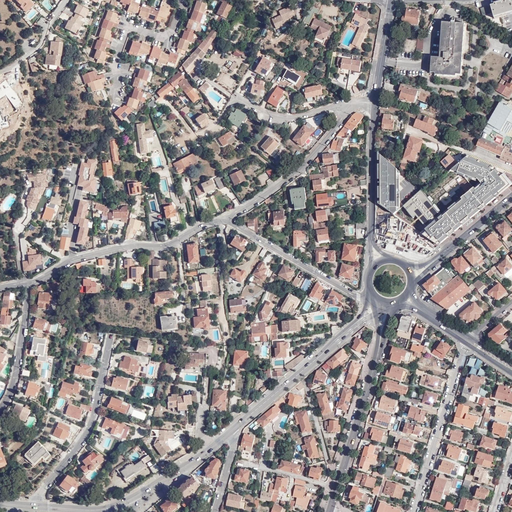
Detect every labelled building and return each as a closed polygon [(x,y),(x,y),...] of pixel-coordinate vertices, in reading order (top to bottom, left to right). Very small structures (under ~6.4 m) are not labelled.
[(15,0),(21,6),(21,7),(26,12),(28,10),(27,9),(33,3),(29,0),(15,0)] [(130,0),(128,8),(127,11),(131,13),(131,11),(135,13),(135,11),(138,4),(135,3),(135,0),(130,0)] [(277,0),(274,7),(274,8),(279,9),(284,1),(281,0),(277,0)] [(312,10),(306,21),(305,24),(305,25),(308,27),(315,12),(318,14),(320,10),(324,1),(318,0),(313,10),(312,10)] [(511,11),(511,3),(511,0),(503,0),(494,3),(495,4),(491,5),(493,12),(494,16),(511,11)] [(191,6),(190,9),(202,14),(205,4),(196,1),(194,7),(192,6),(191,6)] [(221,4),(218,3),(214,17),(213,20),(221,24),(230,6),(222,2),(221,4)] [(78,5),(74,12),(76,13),(74,16),(78,18),(79,19),(81,19),(82,17),(83,17),(87,9),(78,5)] [(138,15),(142,16),(142,18),(144,19),(144,18),(149,6),(147,5),(146,8),(141,6),(141,7),(140,9),(139,13),(138,15)] [(493,12),(491,5),(481,8),(483,15),(493,12)] [(155,20),(159,21),(160,17),(165,19),(169,10),(160,6),(158,12),(155,20)] [(296,16),(292,6),(280,11),(281,14),(273,18),(277,28),(283,26),(283,28),(287,26),(285,21),(296,16)] [(146,20),(149,21),(150,19),(153,20),(153,19),(154,18),(156,12),(154,11),(155,8),(151,7),(146,20)] [(192,14),(190,20),(199,23),(202,14),(190,9),(188,13),(192,14)] [(406,16),(405,16),(403,18),(402,19),(402,20),(403,21),(404,22),(405,23),(418,25),(420,11),(414,10),(414,11),(407,10),(406,16)] [(105,18),(115,22),(116,22),(117,20),(115,19),(117,14),(108,11),(105,18)] [(355,14),(351,23),(355,25),(356,23),(363,26),(366,19),(356,14),(355,14)] [(69,20),(65,29),(75,34),(81,21),(74,17),(72,16),(70,21),(69,20)] [(315,18),(310,28),(318,32),(314,39),(324,44),(330,31),(332,26),(326,23),(315,18)] [(101,27),(107,29),(108,29),(111,30),(112,27),(116,28),(117,24),(104,19),(101,27)] [(81,21),(75,34),(77,35),(83,22),(81,21)] [(437,57),(436,73),(436,75),(456,76),(456,74),(457,68),(457,59),(462,59),(465,24),(462,23),(456,23),(442,22),(441,38),(440,57),(437,57)] [(360,27),(352,44),(354,45),(360,31),(362,28),(363,26),(356,23),(355,25),(360,27)] [(104,39),(107,40),(112,42),(113,38),(109,37),(111,32),(102,28),(99,37),(104,39)] [(212,37),(219,41),(219,40),(215,37),(217,34),(211,30),(208,35),(212,37)] [(182,35),(181,35),(179,38),(189,42),(193,43),(194,39),(192,38),(193,34),(192,34),(186,31),(184,31),(182,35)] [(360,31),(354,45),(360,47),(366,34),(360,31)] [(193,53),(200,59),(203,55),(204,53),(208,48),(211,50),(215,44),(217,41),(207,36),(193,53)] [(51,41),(50,52),(58,53),(61,53),(63,40),(57,38),(55,42),(51,41)] [(178,44),(174,43),(173,47),(177,48),(185,51),(189,42),(179,38),(178,44)] [(95,47),(101,50),(103,51),(104,51),(106,47),(109,48),(109,47),(110,48),(111,45),(106,43),(98,40),(97,40),(95,47)] [(129,50),(134,52),(133,55),(134,55),(134,54),(135,53),(139,42),(138,41),(137,43),(133,41),(129,50)] [(137,54),(141,56),(143,53),(145,54),(146,52),(148,46),(149,45),(146,44),(146,43),(142,41),(142,42),(137,54)] [(148,59),(153,60),(154,57),(155,57),(158,49),(156,48),(157,47),(153,45),(153,46),(152,48),(150,54),(150,55),(148,59)] [(234,49),(244,54),(249,57),(248,56),(248,55),(245,53),(241,51),(242,50),(237,47),(237,48),(235,47),(234,49)] [(233,50),(248,59),(249,57),(244,54),(234,49),(233,50)] [(97,61),(101,62),(102,59),(103,56),(105,56),(106,53),(104,52),(101,51),(97,50),(94,57),(98,59),(97,61)] [(156,64),(160,66),(161,63),(162,63),(163,63),(164,59),(166,54),(164,54),(165,53),(160,51),(160,52),(158,58),(156,64)] [(166,61),(174,65),(178,55),(169,52),(168,55),(166,61)] [(182,65),(188,72),(191,76),(192,78),(197,73),(192,69),(200,59),(193,53),(182,65)] [(47,54),(46,65),(59,67),(61,56),(50,55),(47,54)] [(270,60),(261,56),(254,70),(259,72),(260,71),(266,73),(269,67),(267,66),(270,60)] [(362,61),(342,58),(341,69),(360,72),(362,61)] [(184,69),(184,70),(184,71),(187,75),(188,74),(191,79),(192,78),(191,76),(188,72),(182,65),(181,66),(184,69)] [(511,66),(507,75),(505,74),(502,78),(508,82),(505,86),(502,84),(505,81),(502,79),(500,83),(496,90),(508,98),(511,91),(511,66)] [(84,81),(101,76),(100,72),(93,74),(91,69),(79,72),(82,82),(84,81)] [(134,77),(143,80),(144,80),(146,81),(149,72),(140,69),(138,74),(135,73),(134,77)] [(178,83),(192,102),(198,97),(196,95),(192,90),(192,89),(179,72),(169,80),(174,86),(173,87),(178,83)] [(102,79),(101,76),(84,81),(85,85),(86,84),(88,90),(99,86),(98,81),(102,79)] [(135,87),(141,89),(143,85),(146,86),(147,82),(146,81),(144,80),(143,80),(134,77),(133,80),(134,81),(132,86),(135,87)] [(256,80),(255,85),(251,84),(249,93),(262,96),(266,82),(256,80)] [(205,82),(199,88),(202,93),(209,86),(205,82)] [(282,91),(285,86),(279,83),(269,101),(277,105),(280,101),(279,100),(284,91),(282,91)] [(168,84),(157,93),(158,94),(155,96),(157,99),(171,88),(168,84)] [(319,84),(304,88),(305,92),(304,92),(305,97),(314,95),(314,94),(322,92),(319,84)] [(402,92),(400,98),(414,103),(418,91),(401,86),(400,91),(402,92)] [(138,101),(139,102),(143,93),(134,90),(132,94),(129,93),(128,97),(134,99),(136,100),(138,101)] [(134,109),(135,109),(138,101),(136,100),(134,99),(128,97),(126,96),(125,100),(128,101),(126,106),(134,109)] [(156,103),(153,99),(147,104),(150,108),(156,103)] [(123,106),(126,111),(129,114),(131,111),(126,106),(125,104),(123,106)] [(114,113),(121,120),(129,114),(126,111),(123,106),(121,107),(114,113)] [(245,113),(236,108),(234,112),(231,111),(227,119),(239,126),(245,113)] [(353,131),(364,116),(360,113),(356,113),(350,119),(345,126),(349,128),(353,131)] [(419,113),(418,116),(414,127),(429,133),(428,134),(435,136),(437,130),(436,130),(439,122),(426,117),(426,115),(425,115),(419,113)] [(194,119),(200,130),(209,125),(203,114),(194,119)] [(384,128),(393,130),(395,120),(392,120),(392,115),(384,115),(383,126),(383,128),(384,128)] [(164,131),(167,128),(164,124),(161,120),(158,122),(164,131)] [(136,124),(140,153),(150,152),(149,141),(153,141),(151,131),(144,132),(143,123),(136,124)] [(302,146),(312,134),(308,131),(310,129),(304,125),(293,139),(302,146)] [(236,134),(232,131),(219,138),(223,145),(227,143),(226,140),(233,136),(236,134)] [(280,144),(270,136),(262,147),(270,154),(276,147),(277,148),(280,144)] [(336,141),(334,140),(331,148),(340,151),(344,139),(338,137),(336,141)] [(416,144),(418,139),(411,137),(404,159),(415,162),(418,152),(417,152),(419,145),(416,144)] [(504,146),(480,137),(477,146),(501,156),(500,158),(511,163),(511,149),(511,150),(504,146)] [(109,140),(113,162),(119,161),(118,155),(120,155),(119,148),(117,148),(116,142),(119,141),(119,138),(115,139),(109,140)] [(335,162),(335,163),(340,162),(339,153),(324,155),(323,155),(324,163),(335,162)] [(380,205),(394,214),(400,209),(399,171),(378,153),(379,190),(380,198),(380,205)] [(193,154),(173,164),(177,171),(187,166),(188,168),(197,163),(193,154)] [(441,162),(446,168),(455,161),(450,155),(441,162)] [(491,202),(511,184),(511,183),(504,174),(503,173),(504,171),(468,156),(459,164),(452,170),(451,171),(464,176),(474,188),(442,214),(440,211),(439,212),(433,205),(434,205),(431,201),(428,198),(424,193),(421,190),(403,206),(408,212),(409,211),(412,214),(413,213),(416,216),(427,229),(421,233),(423,234),(434,242),(440,235),(446,239),(484,207),(483,206),(488,202),(489,203),(490,202),(491,202)] [(82,159),(78,175),(80,175),(78,186),(83,187),(83,190),(96,193),(99,179),(94,178),(94,175),(97,160),(88,158),(87,163),(84,163),(85,159),(82,159)] [(449,166),(452,170),(459,164),(456,161),(450,166),(449,166)] [(112,174),(110,162),(103,163),(105,175),(112,174)] [(330,177),(339,176),(337,165),(332,166),(331,164),(320,165),(321,168),(324,167),(325,175),(323,176),(322,174),(314,175),(314,174),(309,175),(309,180),(325,178),(330,177)] [(245,180),(240,170),(230,175),(235,184),(245,180)] [(47,183),(46,184),(44,184),(43,174),(27,176),(29,182),(34,182),(34,189),(41,189),(44,188),(47,188),(47,183)] [(220,176),(215,178),(219,189),(225,186),(220,176)] [(326,182),(325,178),(309,180),(310,182),(313,181),(315,191),(327,189),(326,182)] [(203,184),(202,182),(192,187),(196,196),(215,188),(211,180),(203,184)] [(129,195),(140,194),(139,183),(128,184),(129,195)] [(307,200),(305,188),(290,191),(292,202),(294,202),(295,208),(306,207),(305,200),(307,200)] [(37,200),(41,189),(34,189),(31,189),(30,194),(29,197),(28,196),(26,201),(28,202),(26,205),(27,209),(31,210),(33,204),(37,205),(38,200),(37,200)] [(317,207),(318,207),(332,205),(333,203),(333,200),(332,199),(330,199),(329,197),(327,197),(326,194),(316,195),(314,196),(314,200),(316,200),(317,206),(317,207)] [(275,198),(273,195),(265,201),(267,204),(275,198)] [(81,226),(77,243),(84,244),(85,240),(88,241),(89,237),(87,237),(88,229),(88,228),(88,227),(92,228),(93,222),(90,221),(90,218),(86,218),(87,216),(89,217),(90,209),(88,209),(90,201),(79,199),(76,216),(74,216),(73,223),(78,224),(78,223),(80,223),(79,226),(81,226)] [(170,223),(177,222),(176,216),(175,217),(173,211),(171,202),(166,203),(162,204),(165,219),(170,219),(170,223)] [(108,209),(107,207),(96,203),(95,207),(103,212),(103,216),(107,217),(108,211),(108,209)] [(46,207),(45,208),(43,218),(50,220),(54,209),(46,207)] [(108,213),(108,220),(113,220),(113,218),(121,218),(121,222),(126,223),(127,212),(127,207),(122,207),(122,208),(122,210),(118,210),(114,210),(114,213),(108,213)] [(332,219),(330,210),(316,212),(318,221),(332,219)] [(250,215),(248,211),(236,217),(236,220),(237,220),(246,216),(247,217),(250,215)] [(286,224),(284,211),(272,213),(272,211),(269,212),(269,213),(268,213),(269,219),(269,222),(271,221),(272,227),(276,227),(276,226),(286,224)] [(386,235),(398,228),(390,214),(378,221),(386,235)] [(314,229),(325,227),(325,223),(319,224),(317,222),(316,222),(316,218),(313,218),(314,229)] [(131,220),(126,233),(126,234),(125,240),(129,239),(130,234),(131,234),(133,229),(136,229),(139,230),(141,222),(131,219),(131,220)] [(248,227),(258,233),(257,219),(252,219),(253,221),(247,222),(248,227)] [(502,239),(505,243),(507,241),(508,241),(508,240),(507,239),(509,237),(507,235),(511,230),(511,229),(505,222),(501,225),(500,225),(499,225),(497,226),(496,228),(504,237),(502,239)] [(328,233),(327,227),(325,227),(314,229),(315,233),(317,233),(317,231),(318,230),(320,243),(331,241),(330,233),(328,233)] [(356,230),(357,237),(365,236),(364,229),(356,230)] [(309,241),(308,231),(298,232),(298,230),(296,230),(296,232),(295,232),(295,234),(294,234),(295,247),(300,247),(300,242),(309,241)] [(484,241),(494,253),(503,246),(493,233),(484,241)] [(242,245),(245,241),(236,235),(230,243),(242,250),(244,246),(242,245)] [(440,235),(434,242),(435,243),(439,245),(446,239),(440,235)] [(70,238),(63,237),(60,249),(68,251),(70,238)] [(197,262),(195,245),(187,245),(189,263),(197,262)] [(355,261),(357,246),(345,245),(343,260),(355,261)] [(470,251),(465,255),(475,268),(483,261),(481,258),(482,258),(473,248),(470,251)] [(35,251),(31,249),(29,249),(30,253),(28,253),(29,261),(22,262),(23,271),(30,270),(30,269),(33,269),(35,267),(35,265),(40,264),(39,255),(35,255),(35,251)] [(326,253),(326,249),(316,249),(316,253),(317,253),(317,261),(322,262),(322,257),(329,257),(329,253),(326,253)] [(461,257),(458,260),(453,264),(461,274),(465,270),(466,272),(467,272),(471,269),(470,268),(469,267),(470,266),(461,257)] [(490,268),(494,265),(492,262),(491,263),(487,258),(484,260),(490,268)] [(139,268),(134,268),(131,268),(131,264),(131,259),(124,259),(124,268),(127,268),(127,279),(135,279),(135,282),(138,282),(138,279),(139,279),(139,274),(139,268)] [(158,259),(154,259),(152,259),(152,278),(166,278),(166,260),(158,260),(158,259)] [(494,273),(500,279),(502,278),(502,279),(505,276),(506,277),(508,278),(511,274),(511,265),(507,259),(499,265),(498,263),(496,265),(495,266),(494,267),(491,269),(493,271),(494,272),(494,273)] [(253,274),(263,280),(264,279),(266,277),(266,276),(264,274),(267,268),(264,266),(265,264),(262,262),(260,264),(259,264),(253,274)] [(351,278),(354,267),(343,264),(340,275),(351,278)] [(284,266),(279,275),(284,278),(290,282),(296,272),(284,266)] [(229,276),(233,278),(239,282),(240,282),(243,281),(244,278),(243,278),(245,274),(245,273),(244,271),(243,270),(241,270),(240,271),(239,273),(233,269),(232,270),(231,270),(228,274),(230,275),(229,276)] [(430,280),(429,281),(438,292),(456,277),(451,271),(449,274),(443,269),(441,270),(441,272),(439,274),(437,274),(435,276),(435,275),(430,280)] [(202,281),(202,286),(206,286),(207,290),(207,291),(211,291),(210,274),(201,274),(201,275),(202,281)] [(431,298),(448,309),(464,295),(466,294),(466,293),(470,290),(458,275),(456,277),(438,292),(433,297),(431,298)] [(60,279),(52,280),(53,289),(60,289),(60,279)] [(477,289),(478,290),(484,285),(479,279),(473,284),(475,286),(477,289)] [(424,285),(433,297),(438,292),(429,281),(424,285)] [(86,294),(96,293),(95,285),(95,283),(91,283),(91,282),(83,282),(83,286),(86,286),(86,294)] [(173,297),(172,283),(169,284),(169,291),(169,292),(155,294),(155,299),(154,299),(154,303),(155,303),(155,304),(156,304),(160,304),(160,303),(166,302),(166,301),(167,301),(166,297),(173,297)] [(321,293),(324,288),(319,285),(319,284),(318,283),(317,284),(310,295),(314,298),(315,297),(320,299),(323,295),(321,293)] [(490,291),(495,296),(498,300),(500,297),(502,298),(505,296),(504,295),(507,292),(500,283),(490,291)] [(333,291),(327,300),(329,301),(334,305),(337,304),(338,305),(343,297),(333,291)] [(49,309),(51,294),(39,292),(37,305),(38,305),(38,308),(49,309)] [(3,293),(1,308),(7,309),(11,309),(12,300),(9,299),(9,293),(3,293)] [(271,320),(277,319),(281,312),(286,314),(288,311),(292,314),(295,309),(293,307),(298,299),(298,298),(290,293),(281,307),(279,306),(271,320)] [(231,312),(243,311),(241,299),(241,298),(229,300),(231,312)] [(469,322),(470,322),(475,318),(476,319),(477,319),(480,317),(480,315),(479,314),(482,311),(475,302),(460,315),(460,316),(463,319),(464,320),(464,319),(465,320),(467,319),(469,322)] [(266,318),(272,308),(265,305),(260,313),(259,313),(260,321),(264,321),(263,319),(266,318)] [(7,309),(1,308),(0,313),(0,327),(1,327),(2,325),(5,325),(6,324),(9,324),(10,316),(6,315),(7,309)] [(209,328),(207,309),(196,310),(197,317),(199,317),(199,318),(193,319),(194,329),(203,328),(204,330),(208,330),(209,328)] [(401,318),(398,331),(407,334),(409,334),(409,333),(411,334),(412,332),(409,332),(412,321),(415,322),(417,317),(416,317),(412,316),(412,317),(405,315),(405,317),(401,318)] [(165,317),(160,318),(162,330),(174,328),(174,325),(176,324),(175,317),(166,318),(165,317)] [(42,329),(45,320),(36,318),(36,320),(34,320),(34,321),(32,320),(31,322),(33,323),(33,324),(34,324),(33,327),(42,329)] [(292,321),(287,321),(282,322),(283,332),(298,331),(297,320),(292,321)] [(263,322),(250,325),(251,330),(251,334),(248,334),(249,342),(254,341),(253,337),(260,337),(261,342),(267,341),(267,340),(268,340),(267,338),(266,333),(265,327),(264,327),(263,322)] [(489,337),(500,344),(502,342),(506,339),(505,339),(502,334),(507,330),(501,324),(489,334),(489,337)] [(413,335),(422,338),(425,329),(416,326),(413,335)] [(46,344),(47,340),(33,338),(32,343),(28,342),(28,344),(32,345),(31,350),(30,354),(43,356),(45,344),(46,344)] [(273,357),(287,357),(287,348),(289,348),(289,342),(285,342),(285,338),(279,339),(279,341),(273,341),(273,346),(279,345),(279,348),(276,348),(276,353),(273,353),(273,357)] [(364,349),(367,344),(357,338),(354,342),(355,343),(352,348),(360,352),(362,348),(364,349)] [(7,349),(14,351),(16,343),(8,339),(7,349)] [(146,354),(148,342),(138,340),(136,352),(146,354)] [(93,349),(94,344),(82,341),(80,353),(95,356),(95,354),(93,353),(94,352),(94,351),(94,350),(93,349)] [(448,345),(441,343),(437,349),(441,352),(438,356),(443,359),(451,347),(448,345)] [(409,362),(412,353),(393,347),(391,355),(392,356),(391,360),(401,363),(401,360),(409,362)] [(343,349),(335,356),(341,363),(348,357),(347,356),(348,355),(346,352),(343,349)] [(247,368),(249,351),(236,350),(234,365),(239,366),(240,365),(245,366),(245,368),(247,368)] [(189,367),(194,367),(195,363),(199,364),(203,364),(204,355),(190,354),(189,359),(181,359),(180,369),(188,369),(189,367)] [(341,363),(335,356),(322,367),(326,371),(329,368),(330,369),(331,368),(333,370),(341,363)] [(128,375),(134,376),(135,371),(137,372),(138,366),(136,365),(137,360),(124,357),(123,361),(121,361),(119,367),(129,370),(128,375)] [(299,363),(295,358),(290,362),(294,367),(299,363)] [(349,373),(358,375),(361,365),(357,364),(357,363),(351,361),(350,363),(352,364),(349,373)] [(89,376),(91,366),(80,364),(80,366),(75,365),(74,372),(89,376)] [(402,380),(405,369),(392,366),(391,371),(388,370),(386,375),(402,380)] [(328,376),(327,376),(323,375),(323,373),(318,371),(314,383),(319,385),(320,383),(325,384),(328,376)] [(354,386),(358,375),(349,373),(346,382),(351,383),(351,385),(354,386)] [(468,374),(464,386),(473,389),(472,393),(473,394),(478,395),(481,385),(483,385),(484,383),(485,379),(484,377),(481,376),(480,378),(468,374)] [(441,385),(443,380),(426,375),(425,377),(422,376),(420,383),(437,388),(438,385),(441,385)] [(128,380),(116,377),(116,379),(113,378),(113,381),(111,387),(125,390),(128,380)] [(36,384),(25,381),(23,388),(26,389),(25,393),(31,395),(30,397),(34,398),(37,396),(40,387),(35,386),(36,384)] [(299,389),(303,386),(300,381),(295,385),(299,389)] [(404,384),(400,382),(399,385),(387,381),(387,383),(384,382),(382,389),(388,391),(389,388),(406,394),(408,387),(403,386),(404,384)] [(79,391),(80,387),(79,386),(79,384),(75,382),(74,385),(63,382),(60,391),(72,395),(73,392),(77,394),(77,391),(79,391)] [(267,383),(260,389),(263,393),(270,387),(267,383)] [(511,389),(499,385),(495,397),(511,402),(511,390),(511,389)] [(341,398),(350,401),(353,390),(349,389),(349,388),(344,386),(344,388),(342,394),(341,397),(341,398)] [(469,400),(471,401),(473,394),(472,393),(473,389),(464,386),(462,392),(470,395),(469,400)] [(226,409),(227,390),(214,389),(213,405),(216,405),(216,407),(220,408),(221,409),(226,409)] [(437,400),(438,395),(426,392),(422,403),(432,406),(434,400),(437,400)] [(296,407),(296,406),(298,401),(300,402),(301,397),(290,393),(288,398),(290,399),(288,404),(296,407)] [(316,394),(319,404),(328,402),(325,393),(321,394),(320,393),(316,394)] [(103,394),(101,402),(104,403),(105,405),(107,406),(107,407),(123,413),(126,407),(129,408),(130,405),(103,394)] [(190,405),(190,395),(182,396),(182,397),(176,397),(176,395),(171,395),(171,397),(167,397),(168,401),(167,401),(167,407),(177,406),(177,411),(186,410),(185,405),(190,405)] [(254,401),(250,396),(247,399),(246,408),(254,401)] [(486,406),(488,399),(481,396),(479,404),(483,405),(486,406)] [(279,408),(285,403),(282,397),(275,403),(279,408)] [(394,412),(397,401),(382,397),(379,407),(394,412)] [(346,411),(350,401),(341,398),(338,407),(343,408),(343,409),(346,411)] [(70,416),(79,419),(81,415),(80,414),(82,409),(71,405),(72,401),(68,400),(67,403),(66,405),(68,406),(65,413),(70,415),(70,416)] [(328,402),(319,404),(322,415),(325,414),(327,414),(326,412),(331,411),(328,402)] [(281,410),(279,408),(275,403),(273,405),(275,406),(265,414),(271,420),(279,415),(277,413),(281,410)] [(24,421),(30,410),(17,404),(13,412),(14,412),(13,416),(24,421)] [(458,407),(457,412),(454,422),(473,428),(475,421),(479,422),(480,416),(478,416),(478,417),(467,414),(469,407),(459,404),(458,407)] [(425,416),(426,411),(411,407),(408,417),(415,419),(414,420),(424,422),(426,416),(425,416)] [(509,421),(511,412),(506,411),(506,409),(497,407),(496,408),(494,408),(493,413),(495,413),(494,416),(509,421)] [(300,424),(308,421),(305,411),(301,412),(302,413),(297,415),(300,424)] [(389,427),(392,416),(378,412),(374,423),(389,427)] [(271,420),(265,414),(256,421),(257,423),(257,424),(258,426),(260,425),(259,424),(260,424),(263,427),(271,420)] [(19,424),(0,416),(0,424),(3,422),(4,423),(4,422),(6,423),(4,426),(8,430),(10,427),(12,425),(16,427),(17,427),(19,424)] [(100,430),(111,435),(111,433),(119,436),(124,424),(114,420),(114,421),(106,418),(100,430)] [(311,431),(308,421),(300,424),(302,432),(307,431),(307,432),(311,431)] [(330,421),(329,427),(325,426),(325,429),(328,429),(328,432),(339,432),(340,427),(337,427),(337,421),(330,421)] [(68,432),(70,427),(58,422),(53,434),(65,439),(66,437),(67,437),(69,433),(68,432)] [(419,436),(422,428),(406,423),(403,433),(409,435),(410,433),(419,436)] [(505,438),(508,427),(494,423),(492,428),(494,428),(493,432),(500,434),(499,436),(505,438)] [(187,434),(191,434),(194,435),(195,426),(188,426),(187,434)] [(381,442),(384,432),(372,428),(370,435),(373,435),(372,439),(381,442)] [(461,442),(463,433),(451,429),(448,439),(456,442),(457,441),(461,442)] [(171,439),(172,431),(160,430),(159,437),(157,437),(154,443),(155,444),(154,445),(161,455),(170,449),(168,445),(167,446),(165,443),(165,441),(167,441),(168,438),(171,439)] [(467,433),(465,440),(471,442),(473,435),(467,433)] [(242,446),(247,448),(247,445),(252,447),(254,438),(250,437),(250,435),(245,434),(242,446)] [(396,437),(395,440),(400,442),(398,448),(410,452),(413,442),(409,440),(408,441),(402,439),(403,436),(397,434),(396,437)] [(304,440),(307,449),(316,446),(313,436),(309,437),(309,439),(304,440)] [(494,450),(497,441),(483,437),(481,446),(485,448),(485,449),(489,450),(490,449),(494,450)] [(50,455),(38,441),(25,454),(34,464),(42,456),(45,459),(50,455)] [(458,460),(462,449),(446,444),(443,455),(458,460)] [(373,459),(376,460),(378,455),(373,454),(375,447),(370,445),(369,447),(365,446),(362,456),(373,459)] [(316,446),(307,449),(310,458),(315,457),(315,458),(318,457),(316,446)] [(494,462),(495,457),(478,452),(475,463),(492,468),(494,462)] [(98,464),(102,461),(98,455),(96,457),(93,453),(82,461),(86,466),(84,467),(83,466),(80,468),(84,473),(89,470),(90,471),(91,471),(93,470),(93,469),(94,468),(93,466),(97,463),(98,464)] [(409,469),(411,461),(406,459),(406,457),(401,455),(400,457),(396,456),(395,461),(399,462),(396,470),(405,473),(406,468),(409,469)] [(362,456),(361,459),(361,460),(359,465),(360,465),(359,467),(361,467),(361,468),(367,470),(370,463),(375,465),(377,460),(376,460),(373,459),(362,456)] [(205,473),(204,476),(214,479),(219,462),(218,461),(217,459),(216,458),(214,458),(212,459),(210,460),(209,462),(207,468),(205,469),(205,470),(205,471),(205,473)] [(144,463),(142,460),(135,466),(131,460),(117,469),(120,473),(122,472),(125,477),(124,478),(126,482),(147,468),(145,465),(146,464),(144,462),(144,463)] [(279,465),(278,469),(283,470),(289,472),(291,463),(282,460),(281,465),(279,465)] [(455,465),(442,461),(439,471),(450,474),(452,470),(454,470),(455,465)] [(291,463),(289,472),(299,474),(300,471),(299,470),(300,465),(291,463)] [(152,474),(159,470),(155,464),(149,468),(152,474)] [(315,477),(314,479),(319,480),(322,468),(317,467),(317,469),(311,467),(309,475),(315,477)] [(385,473),(392,475),(394,469),(387,467),(385,473)] [(248,482),(250,471),(239,469),(237,475),(236,476),(235,480),(248,482)] [(488,484),(489,480),(485,478),(487,472),(480,469),(478,473),(481,474),(479,481),(488,484)] [(373,489),(372,492),(378,494),(379,489),(374,487),(378,476),(373,475),(372,477),(358,473),(354,483),(358,484),(358,483),(361,484),(373,489)] [(378,494),(377,496),(380,497),(386,477),(391,479),(392,475),(385,473),(384,474),(383,478),(379,489),(378,494)] [(433,488),(450,493),(453,480),(448,479),(448,477),(440,474),(438,478),(437,482),(435,482),(433,488)] [(77,482),(67,475),(60,485),(68,491),(72,486),(74,487),(76,487),(77,486),(78,485),(78,483),(77,482)] [(81,479),(88,485),(91,482),(86,477),(86,476),(84,475),(81,479)] [(198,485),(192,477),(177,489),(183,497),(198,485)] [(272,501),(275,502),(276,496),(278,496),(280,486),(287,488),(289,480),(278,477),(277,485),(276,485),(275,490),(274,489),(274,490),(271,501),(272,501)] [(401,492),(403,486),(400,485),(399,483),(396,483),(395,484),(388,482),(384,493),(392,495),(392,497),(394,497),(395,497),(402,499),(403,493),(401,492)] [(261,498),(271,501),(274,490),(274,489),(275,490),(276,485),(275,485),(274,485),(274,483),(271,483),(269,493),(262,492),(261,498)] [(297,497),(296,504),(303,506),(303,508),(307,509),(311,497),(307,495),(306,496),(306,497),(304,497),(303,497),(305,488),(295,486),(293,496),(297,497)] [(359,503),(360,500),(360,498),(362,499),(364,495),(364,494),(359,492),(360,488),(353,486),(348,501),(357,504),(359,503)] [(489,495),(490,490),(484,489),(485,488),(481,487),(480,489),(478,489),(475,496),(485,499),(487,495),(489,495)] [(449,495),(450,493),(433,488),(431,495),(433,495),(432,499),(441,502),(443,494),(449,495)] [(242,502),(243,497),(230,494),(227,505),(244,509),(245,503),(242,502)] [(184,502),(188,506),(194,496),(192,495),(190,497),(189,496),(187,499),(186,499),(184,502)] [(360,498),(360,500),(368,503),(370,497),(364,495),(362,499),(360,498)] [(172,511),(178,508),(170,497),(162,503),(163,504),(161,506),(164,511),(172,511)] [(476,511),(479,500),(473,499),(472,501),(462,498),(459,508),(464,510),(465,508),(476,511)] [(377,511),(400,511),(401,510),(385,505),(385,504),(380,502),(377,511)] [(452,511),(454,504),(448,502),(445,509),(452,511)]
